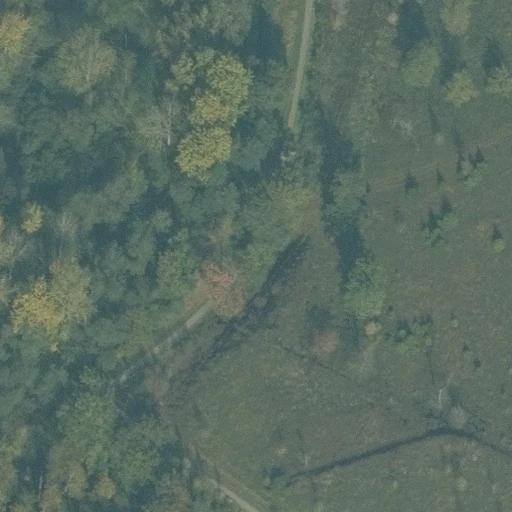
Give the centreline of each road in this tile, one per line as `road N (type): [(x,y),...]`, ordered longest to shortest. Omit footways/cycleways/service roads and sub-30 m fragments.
road 1 (track): [(295,0),(271,149),(247,231),(180,315),(113,370),(110,389),(276,511)]
road 2 (track): [(511,139),(385,207),(257,237)]
